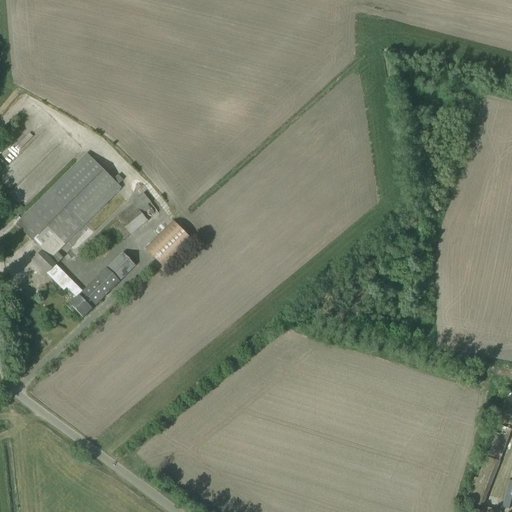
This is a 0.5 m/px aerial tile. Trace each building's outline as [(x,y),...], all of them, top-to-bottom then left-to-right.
[(46,132),(0,173),(0,179),(12,193),(19,194),(21,192),(24,195),(25,195),(30,191),(31,184),(43,173),(43,169),(50,163),(54,163),(55,149),(44,159),(45,146),(49,142),(45,138),(46,132)] [(75,312),(83,320),(135,267),(122,253),(82,292),(56,266),(63,259),(58,253),(79,232),(122,189),(118,186),(123,181),(118,175),(113,180),(86,154),(15,226),(22,232),(41,252),(34,260),(47,273),(46,275),(64,292),(66,290),(75,299),(67,308),(73,314),(75,312)] [(124,241),(159,213),(143,194),(131,203),(132,204),(115,218),(119,223),(113,228),(124,241)] [(144,249),(164,270),(194,244),(173,222),(144,249)] [(511,416),(511,407),(500,404),(497,415),(511,420),(511,416)] [(474,478),(465,502),(473,505),(473,504),(483,508),(481,511),(497,511),(483,506),(504,449),(508,451),(511,440),(511,435),(510,435),(511,431),(498,426),(486,458),(485,457),(477,478),(474,478)] [(511,481),(508,481),(501,509),(509,511),(511,500),(511,481)]
